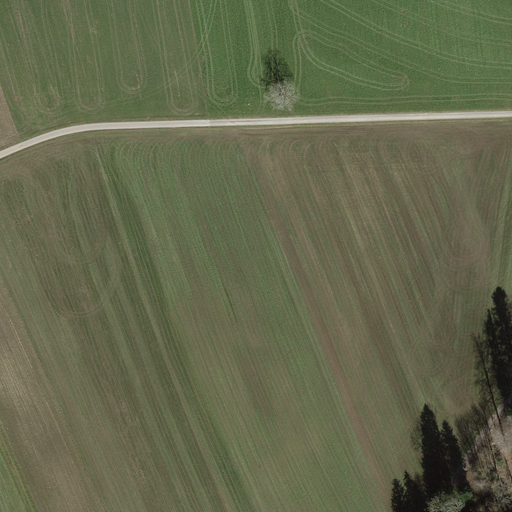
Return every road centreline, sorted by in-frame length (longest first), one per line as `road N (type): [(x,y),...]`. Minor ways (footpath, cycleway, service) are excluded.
road 1 (track): [(511,113),(76,128),(0,155)]
road 2 (track): [(435,511),(511,399)]
